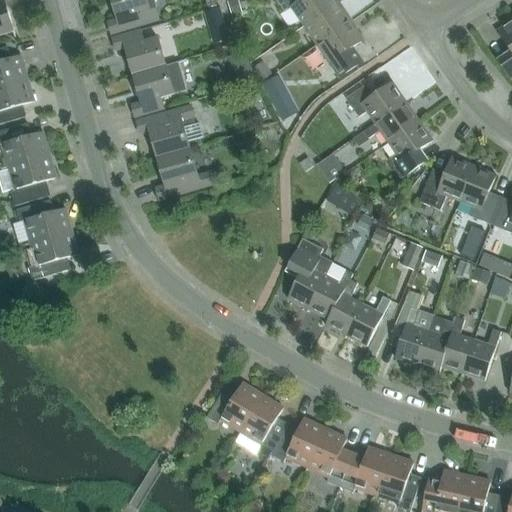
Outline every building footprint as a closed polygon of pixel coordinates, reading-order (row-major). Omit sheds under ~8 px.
[(112,35),(160,21),(153,0),(148,0),(147,0),(111,0),(117,21),(108,24),(112,35)] [(206,0),(209,8),(217,6),(215,0),(206,0)] [(236,0),(228,2),(233,16),(241,14),(236,0)] [(276,0),(285,12),(280,15),(289,28),(300,20),(304,27),(338,4),(335,0),(276,0)] [(0,34),(0,33),(13,30),(6,4),(0,5),(0,36),(1,36),(0,34)] [(317,46),(351,23),(352,22),(343,9),(342,10),(338,4),(304,27),(317,46)] [(219,8),(206,12),(211,29),(224,25),(219,8)] [(511,55),(500,64),(499,65),(511,83),(511,21),(496,33),(511,55)] [(354,65),(346,53),(363,41),(351,23),(317,46),(329,64),(323,68),(331,80),(354,65)] [(125,48),(133,76),(166,67),(158,38),(144,42),(141,31),(113,39),(116,51),(125,48)] [(0,87),(28,80),(21,57),(3,62),(0,51),(0,87)] [(263,62),(253,69),(263,83),(273,76),(263,62)] [(166,67),(133,76),(141,104),(132,107),(136,118),(164,110),(160,99),(174,95),(166,67)] [(278,79),(263,86),(271,100),(285,93),(278,79)] [(28,80),(0,87),(0,125),(20,120),(16,108),(35,103),(28,80)] [(367,113),(376,125),(407,102),(394,83),(374,97),(367,86),(346,100),(359,118),(367,113)] [(257,89),(248,91),(249,98),(259,96),(257,89)] [(381,132),(389,144),(420,122),(407,102),(376,125),(364,133),(369,140),(381,132)] [(196,126),(194,119),(195,119),(191,106),(137,122),(140,134),(149,131),(157,159),(190,150),(201,146),(199,139),(203,138),(199,125),(196,126)] [(420,122),(389,144),(397,155),(388,161),(401,180),(422,166),(414,155),(434,142),(420,122)] [(0,146),(2,146),(9,168),(50,156),(43,133),(25,138),(22,127),(0,132),(0,146)] [(223,140),(225,147),(242,142),(240,135),(223,140)] [(190,150),(157,159),(165,187),(156,190),(160,201),(214,186),(210,173),(198,177),(190,150)] [(334,155),(317,166),(319,169),(323,174),(339,163),(334,155)] [(39,185),(57,179),(50,156),(9,168),(15,191),(11,192),(15,208),(43,199),(39,185)] [(460,202),(475,167),(453,158),(441,185),(429,180),(420,203),(441,212),(447,197),(460,202)] [(306,173),(314,167),(308,159),(300,165),(306,173)] [(475,167),(460,202),(473,208),(469,217),(490,226),(500,203),(487,198),(497,176),(475,167)] [(20,223),(14,225),(19,244),(30,241),(31,245),(72,233),(66,209),(48,215),(44,203),(16,211),(20,223)] [(511,208),(503,204),(494,227),(511,234),(511,208)] [(364,215),(357,226),(369,232),(375,221),(364,215)] [(377,229),(373,240),(385,245),(390,234),(377,229)] [(37,267),(29,270),(32,281),(33,282),(68,272),(65,260),(79,256),(72,233),(31,245),(37,267)] [(299,279),(298,281),(288,300),(308,310),(307,312),(308,313),(327,275),(328,275),(333,265),(334,264),(320,256),(323,250),(303,240),(286,272),(299,279)] [(413,271),(423,249),(412,244),(402,266),(413,271)] [(426,251),(422,263),(439,269),(444,257),(426,251)] [(485,256),(480,267),(494,273),(499,261),(485,256)] [(461,261),(456,275),(470,280),(474,266),(461,261)] [(309,311),(329,321),(350,280),(351,281),(353,275),(346,271),(333,265),(328,275),(327,275),(308,313),(309,311)] [(476,268),(472,280),(488,286),(492,274),(476,268)] [(345,339),(363,306),(351,299),(358,285),(351,281),(350,280),(329,321),(326,326),(346,337),(345,339)] [(376,312),(363,306),(345,339),(346,340),(347,337),(367,348),(391,302),(383,298),(376,312)] [(417,369),(428,333),(415,328),(420,312),(412,310),(395,359),(417,366),(416,369),(417,369)] [(434,317),(429,333),(428,333),(417,369),(418,366),(440,374),(442,368),(441,368),(456,324),(455,324),(434,317)] [(441,368),(442,368),(462,375),(462,377),(474,341),(460,337),(465,321),(457,318),(455,324),(456,324),(441,368)] [(474,341),(462,377),(463,377),(464,375),(485,382),(502,333),(493,330),(488,346),(474,341)] [(221,421),(241,433),(264,396),(243,384),(235,397),(225,391),(208,419),(219,425),(221,421)] [(270,460),(272,457),(287,428),(277,421),(284,408),(264,396),(241,433),(235,443),(256,455),(257,453),(270,460)] [(287,428),(272,457),(284,463),(286,459),(308,469),(326,430),(304,420),(296,436),(285,431),(287,428)] [(348,440),(326,430),(308,469),(329,479),(327,483),(340,489),(351,461),(340,457),(348,440)] [(363,466),(351,461),(340,489),(354,494),(355,489),(377,497),(391,456),(369,448),(363,466)] [(391,456),(377,497),(400,504),(398,509),(407,511),(410,511),(421,482),(409,478),(414,464),(391,456)] [(227,482),(225,474),(220,471),(213,481),(224,487),(227,482)] [(459,511),(468,477),(444,472),(441,487),(429,484),(422,511),(459,511)] [(468,477),(459,511),(496,511),(499,503),(487,500),(491,482),(468,477)] [(511,511),(511,499),(511,506),(499,503),(496,511),(511,511)]
